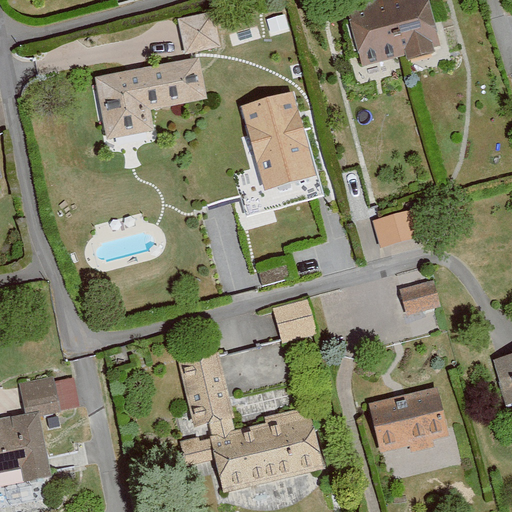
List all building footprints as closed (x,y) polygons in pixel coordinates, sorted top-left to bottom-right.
[(423,1),(344,21),(358,79),(438,59),(423,1)] [(211,19),(176,27),(184,61),(219,53),(211,19)] [(94,86),(105,150),(153,142),(150,123),(206,113),(199,68),(94,86)] [(315,174),(293,92),(242,106),(265,188),(315,174)] [(313,179),(263,189),(266,203),(316,194),(313,179)] [(421,209),(377,220),(387,257),(430,246),(421,209)] [(433,286),(392,298),(400,324),(440,312),(433,286)] [(305,305),(272,315),(283,352),(316,342),(305,305)] [(511,359),(491,365),(504,414),(511,411),(511,359)] [(218,362),(178,371),(194,439),(180,445),(187,475),(211,470),(218,501),(327,476),(313,413),(266,424),(268,433),(236,440),(218,362)] [(0,483),(15,480),(19,497),(55,490),(43,426),(74,420),(66,379),(18,388),(24,420),(0,424),(0,483)] [(440,394),(368,413),(382,464),(408,456),(411,467),(456,455),(440,394)]
